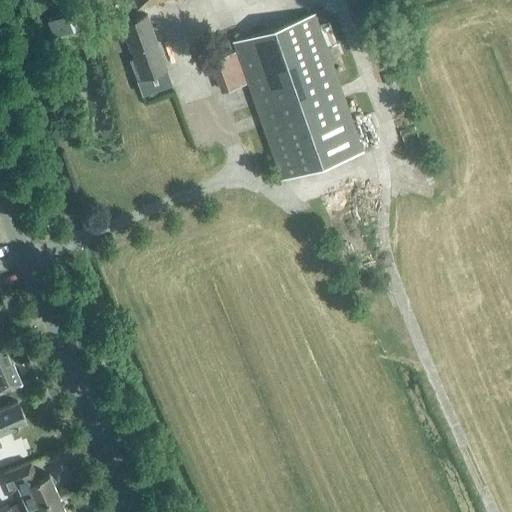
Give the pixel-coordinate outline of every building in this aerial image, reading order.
[(133,0),(137,9),(161,0),(133,0)] [(74,12),(47,23),(52,37),(80,26),(74,12)] [(129,60),(137,81),(166,70),(147,15),(121,24),(133,59),(129,60)] [(281,179),(361,151),(314,15),(234,43),(281,179)] [(0,365),(11,361),(2,340),(0,341),(0,365)] [(0,365),(0,389),(20,381),(11,361),(0,365)] [(0,433),(26,422),(17,402),(0,409),(0,433)] [(20,511),(58,495),(48,473),(36,479),(29,463),(3,474),(10,491),(19,488),(23,497),(19,499),(21,503),(0,511),(20,511)] [(65,511),(58,495),(20,511),(65,511)]
